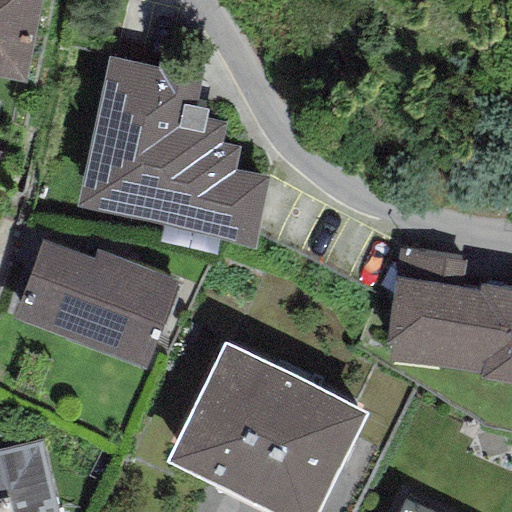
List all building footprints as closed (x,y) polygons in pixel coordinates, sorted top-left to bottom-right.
[(45,0),(0,0),(0,72),(38,76),(45,0)] [(112,63),(83,203),(250,238),(262,182),(230,176),(235,150),(218,146),(222,126),(203,122),(206,106),(192,103),(196,81),(112,63)] [(175,265),(41,225),(14,314),(148,355),(175,265)] [(481,352),(511,357),(511,275),(477,269),(476,275),(395,262),(383,333),(481,349),(481,352)] [(313,511),(371,400),(232,329),(166,457),(274,511),(313,511)] [(70,511),(54,430),(0,441),(0,511),(70,511)] [(443,511),(412,496),(403,511),(443,511)]
